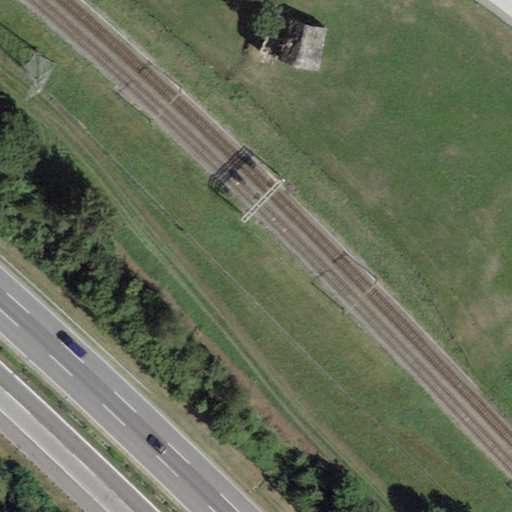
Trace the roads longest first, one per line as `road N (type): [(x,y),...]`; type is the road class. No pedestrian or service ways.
road 1 (track): [(393,511),(321,439),(58,123),(0,73)]
road 2 (motorway): [(225,511),(0,298)]
road 3 (motorway): [(0,388),(131,511)]
